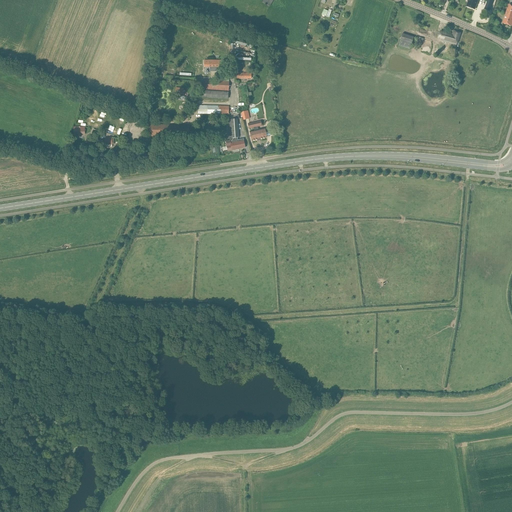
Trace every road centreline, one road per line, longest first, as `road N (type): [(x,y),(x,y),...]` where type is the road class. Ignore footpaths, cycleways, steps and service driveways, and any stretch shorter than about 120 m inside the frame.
road 1 (secondary): [(511,161),(497,167),(415,157),(321,159),(0,208)]
road 2 (track): [(467,173),(457,294),(448,305),(249,317),(227,303),(96,302)]
road 3 (unclassified): [(117,511),(145,470),(163,460),(289,450),(349,413),(457,415),(511,403)]
road 4 (tertiary): [(511,48),(402,0)]
